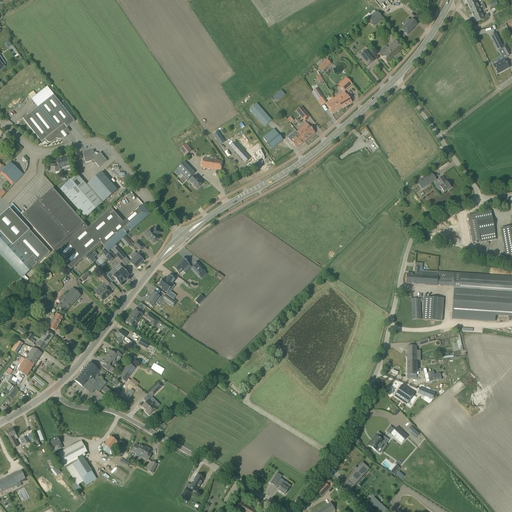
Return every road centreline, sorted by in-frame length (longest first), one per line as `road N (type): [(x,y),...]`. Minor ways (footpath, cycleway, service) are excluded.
road 1 (unclassified): [(285,511),(340,442),(375,376),(416,233),(433,214),(478,199),(439,135)]
road 2 (unclassified): [(285,511),(112,410),(73,405),(54,392)]
road 3 (secondary): [(200,223),(321,147),(393,80)]
road 4 (residential): [(180,235),(102,142),(40,151),(0,123)]
road 5 (secondary): [(52,390),(164,254)]
